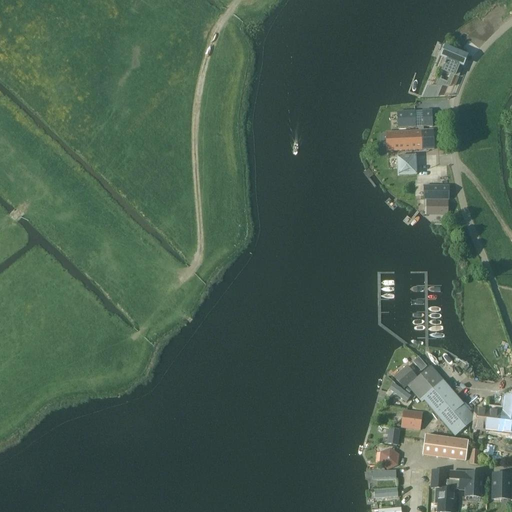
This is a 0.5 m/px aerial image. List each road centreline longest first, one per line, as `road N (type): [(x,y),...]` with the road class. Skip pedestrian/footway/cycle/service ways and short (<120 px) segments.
road 1 (unclassified): [(511,337),(466,216),(453,116),(480,49),(511,23)]
road 2 (track): [(183,279),(200,261),(203,227),(191,115),(219,27),(241,0)]
